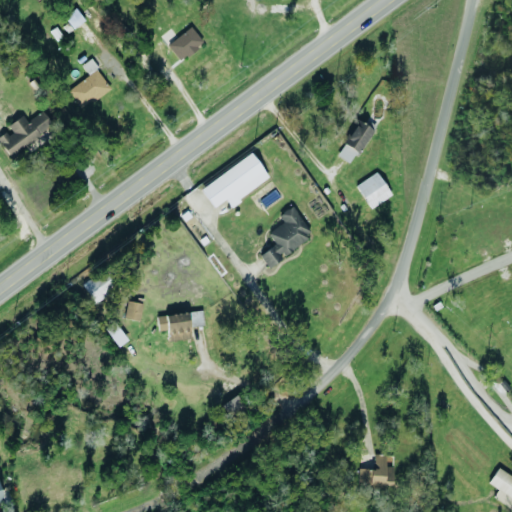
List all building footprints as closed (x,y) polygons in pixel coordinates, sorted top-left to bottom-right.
[(71,28),(83,21),(75,7),(63,14),(71,28)] [(179,61),(202,42),(189,26),(166,45),(179,61)] [(79,108),(109,88),(89,58),(81,64),(88,75),(67,89),(79,108)] [(21,115),(5,126),(7,130),(0,134),(0,144),(8,156),(52,126),(41,110),(26,121),(21,115)] [(336,155),(351,164),(373,126),(358,117),(336,155)] [(268,178),(250,153),(199,188),(212,207),(224,199),(228,205),(268,178)] [(390,194),(375,171),(354,185),(369,208),(390,194)] [(267,267),(281,258),(279,255),(310,235),(291,205),(277,214),(282,222),(267,232),(274,244),(258,254),(267,267)] [(81,284),(92,303),(115,288),(104,269),(81,284)] [(139,320),(141,303),(125,301),(123,319),(139,320)] [(157,331),(166,330),(167,341),(189,338),(188,326),(202,325),(201,310),(155,315),(157,331)] [(243,411),(237,396),(220,403),(226,418),(243,411)] [(391,487),(391,454),(373,454),(373,469),(358,468),(357,486),(391,487)] [(511,478),(495,468),(486,483),(496,489),(491,497),(510,508),(511,504),(511,478)]
